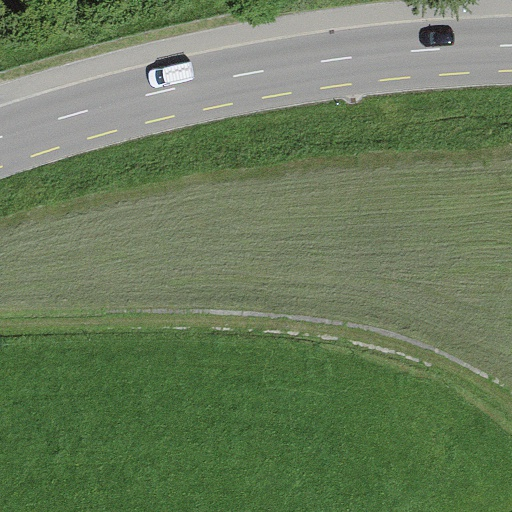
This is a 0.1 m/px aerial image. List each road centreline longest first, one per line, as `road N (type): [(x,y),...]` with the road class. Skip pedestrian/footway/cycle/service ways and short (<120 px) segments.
road 1 (track): [(0,326),(153,319),(373,336),(511,401)]
road 2 (secondary): [(0,143),(111,106),(301,66),(511,49)]
